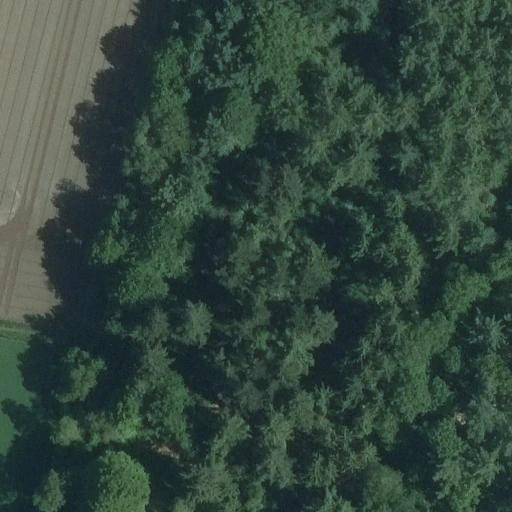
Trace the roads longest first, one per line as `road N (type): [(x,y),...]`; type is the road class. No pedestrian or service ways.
road 1 (track): [(382,511),(434,304),(458,259),(511,230)]
road 2 (track): [(450,273),(379,0)]
